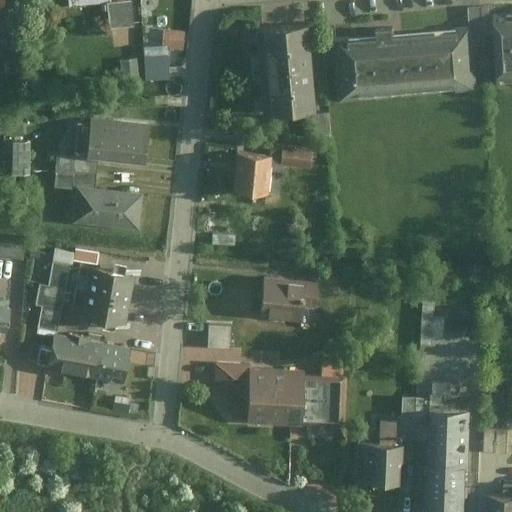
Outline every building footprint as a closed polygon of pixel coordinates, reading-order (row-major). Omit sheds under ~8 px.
[(117,0),(117,3),(107,3),(110,28),(137,24),(134,0),(117,0)] [(511,10),(495,11),(498,81),(511,80),(511,10)] [(310,21),(255,24),(260,111),(315,108),(310,21)] [(375,35),(333,38),(337,98),(405,93),(401,33),(394,33),(393,25),(374,26),(375,35)] [(164,27),(162,45),(184,46),(186,29),(164,27)] [(469,28),(401,33),(405,93),(473,88),(469,28)] [(123,56),(126,77),(143,75),(140,53),(123,56)] [(168,53),(144,54),(145,78),(169,77),(168,53)] [(88,112),(84,151),(98,153),(148,158),(152,119),(88,112)] [(30,138),(12,138),(12,171),(29,172),(30,138)] [(316,145),(274,142),(270,190),(286,192),(289,161),(314,164),(316,145)] [(73,154),(57,152),(53,187),(77,189),(77,185),(94,187),(98,153),(84,151),(74,150),(73,154)] [(272,154),(237,151),(234,188),(270,190),(272,154)] [(94,187),(77,185),(77,189),(74,219),(139,226),(142,193),(94,187)] [(0,250),(27,254),(29,242),(0,238),(0,250)] [(73,259),(97,262),(99,250),(75,246),(74,251),(54,248),(52,259),(73,263),(73,259)] [(47,283),(38,281),(34,301),(43,303),(39,327),(57,330),(70,265),(51,261),(47,283)] [(108,319),(129,323),(137,276),(116,272),(96,268),(88,316),(108,319)] [(305,279),(262,276),(259,314),(302,317),(303,302),(305,279)] [(305,279),(303,302),(316,303),(317,280),(305,279)] [(435,301),(421,300),(420,346),(432,347),(432,337),(445,338),(446,316),(434,316),(435,301)] [(11,306),(0,303),(0,338),(2,330),(6,331),(11,306)] [(87,308),(74,306),(71,327),(84,329),(87,308)] [(230,323),(208,323),(207,347),(230,347),(230,323)] [(105,342),(52,334),(47,369),(52,369),(99,377),(104,345),(105,342)] [(128,348),(104,345),(99,377),(112,379),(112,383),(123,385),(128,348)] [(347,356),(322,355),(321,375),(347,375),(347,356)] [(254,364),(219,363),(219,388),(234,388),(234,423),(259,424),(259,432),(308,433),(308,425),(346,425),(347,375),(321,375),(305,374),(305,368),(254,367),(254,364)] [(429,440),(428,511),(465,511),(468,400),(452,400),(452,393),(430,392),(431,396),(429,440)] [(378,419),(378,441),(404,442),(404,439),(429,440),(431,396),(403,396),(402,420),(378,419)] [(495,427),(483,427),(483,450),(494,450),(495,427)] [(508,428),(495,427),(494,450),(507,450),(508,428)] [(378,441),(358,441),(358,456),(365,456),(365,482),(403,483),(404,442),(378,441)] [(511,511),(511,494),(492,494),(491,511),(511,511)]
